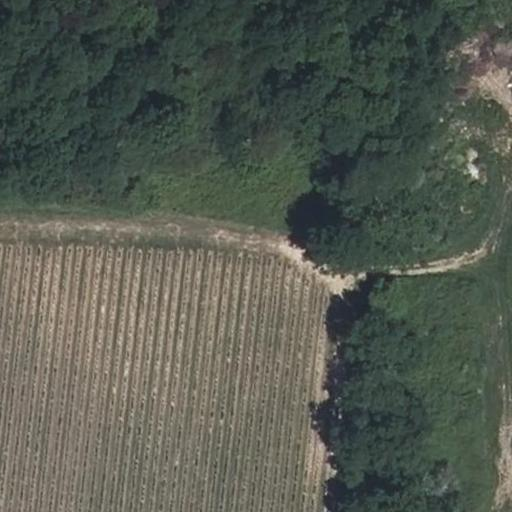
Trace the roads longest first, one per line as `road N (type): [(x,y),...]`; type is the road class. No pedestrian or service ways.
road 1 (track): [(324,259),(240,233),(0,216)]
road 2 (track): [(324,259),(339,288),(330,511)]
road 3 (track): [(511,475),(489,241)]
road 4 (track): [(339,288),(366,272),(457,261),(489,241),(511,186)]
